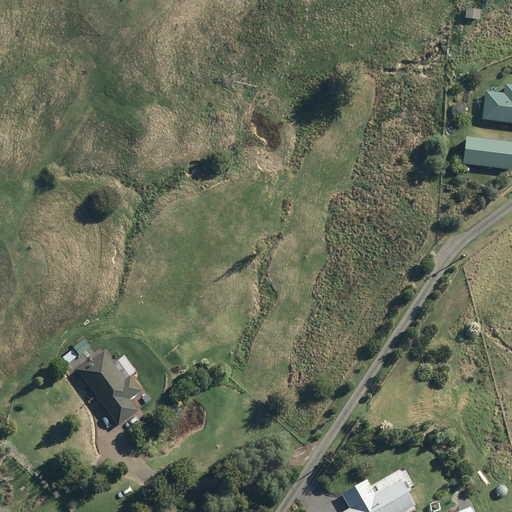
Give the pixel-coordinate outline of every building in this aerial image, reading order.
[(481,6),(464,5),(464,19),(480,20),(481,6)] [(486,93),(483,121),(511,124),(511,84),(506,84),(504,95),(486,93)] [(511,142),(467,137),(464,165),(509,170),(511,142)] [(104,350),(77,370),(119,428),(140,413),(131,400),(141,392),(118,360),(113,363),(104,350)] [(395,473),(346,500),(351,509),(345,511),(406,511),(414,508),(395,473)]
